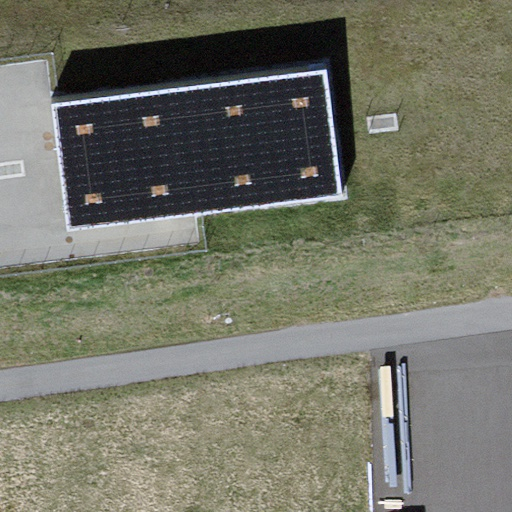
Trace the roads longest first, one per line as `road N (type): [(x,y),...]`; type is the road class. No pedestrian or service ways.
road 1 (residential): [(511,323),(0,390)]
road 2 (motorway): [(0,242),(511,181)]
road 3 (motorway): [(511,51),(0,111)]
